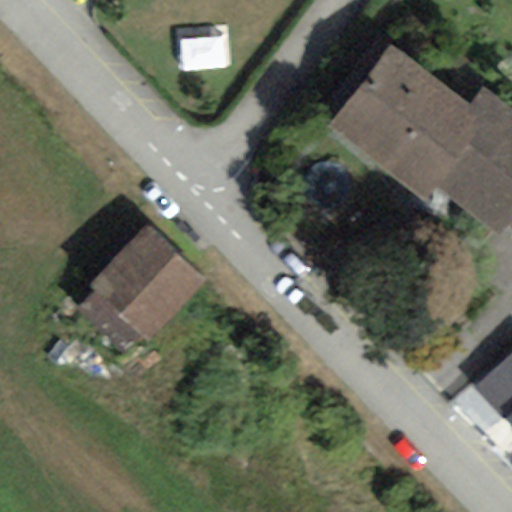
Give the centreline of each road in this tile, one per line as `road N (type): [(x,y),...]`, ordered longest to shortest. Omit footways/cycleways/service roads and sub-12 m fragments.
road 1 (residential): [(493,511),(192,190)]
road 2 (residential): [(5,0),(192,190)]
road 3 (residential): [(192,190),(340,0)]
